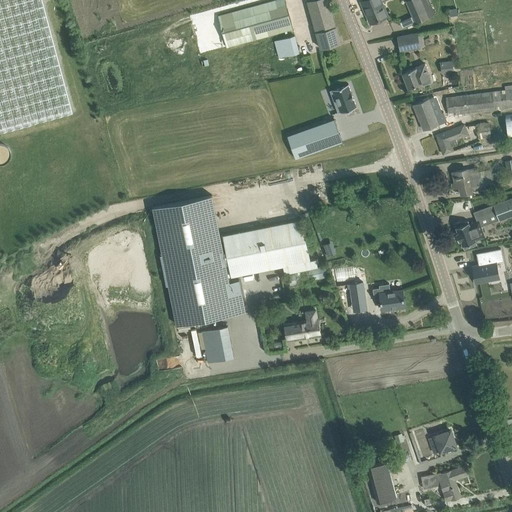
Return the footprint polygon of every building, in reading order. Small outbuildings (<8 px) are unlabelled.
[(0,0),(0,129),(73,110),(43,0),(0,0)] [(226,47),(293,28),(285,0),(275,0),(218,16),(226,47)] [(320,48),(341,42),(328,0),(310,0),(308,1),(320,48)] [(363,0),(364,1),(361,2),(370,23),(380,19),(388,16),(382,2),(386,0),(363,0)] [(429,0),(409,0),(419,22),(429,17),(424,6),(431,3),(429,0)] [(401,51),(420,47),(417,33),(398,36),(401,51)] [(280,58),(299,53),(295,36),(275,41),(280,58)] [(449,71),(460,69),(459,61),(448,62),(449,71)] [(404,79),(404,78),(408,88),(422,83),(423,86),(432,82),(425,63),(415,67),(416,67),(402,73),(403,75),(403,76),(404,76),(405,78),(404,78),(404,79)] [(334,89),(331,90),(334,100),(338,112),(341,111),(341,112),(357,106),(356,106),(353,97),(354,97),(352,92),(349,84),(349,83),(348,83),(333,89),(334,89)] [(505,90),(446,97),(448,112),(448,116),(453,115),(511,107),(511,84),(505,86),(505,90)] [(423,101),(413,105),(414,106),(414,105),(418,114),(417,114),(417,115),(418,115),(424,129),(433,125),(439,123),(447,120),(444,111),(435,114),(429,99),(423,101)] [(334,118),(287,135),(295,158),(343,141),(334,118)] [(478,139),(491,137),(489,122),(476,124),(478,139)] [(443,154),(453,150),(454,150),(452,145),(458,143),(456,138),(468,134),(464,124),(436,135),(443,154)] [(511,159),(502,161),(504,171),(506,170),(508,179),(511,178),(511,159)] [(478,168),(468,171),(467,169),(453,172),(455,181),(452,182),(453,188),(456,187),(460,187),(461,194),(472,192),(472,191),(503,184),(507,183),(506,178),(502,179),(500,171),(492,173),(491,168),(479,171),(478,168)] [(153,206),(156,222),(177,325),(246,311),(239,279),(229,281),(225,260),(228,260),(226,250),(223,251),(212,195),(153,206)] [(511,197),(473,212),(476,219),(496,212),(499,220),(511,215),(511,197)] [(297,271),(318,267),(316,258),(310,259),(302,219),(223,235),(226,250),(228,260),(231,276),(283,265),(285,273),(297,271)] [(485,236),(481,225),(479,221),(477,221),(470,224),(468,220),(464,222),(463,220),(454,223),(458,232),(456,233),(457,234),(456,235),(457,235),(458,239),(457,239),(458,239),(459,241),(461,240),(464,249),(477,244),(476,240),(485,236)] [(332,241),(325,243),(329,255),(336,253),(332,241)] [(475,270),(474,270),(474,271),(476,282),(488,280),(487,276),(498,274),(497,267),(496,262),(495,258),(503,256),(501,248),(477,253),(479,265),(474,266),(475,270)] [(318,267),(297,271),(300,283),(330,276),(327,265),(318,267)] [(362,281),(349,283),(352,300),(365,298),(362,281)] [(380,287),(373,288),(374,299),(380,298),(382,309),(390,308),(394,307),(405,306),(403,289),(390,291),(389,283),(380,285),(380,287)] [(317,318),(316,310),(306,311),(307,320),(285,323),(287,339),(321,334),(318,318),(317,318)] [(234,357),(234,356),(228,325),(202,330),(208,362),(234,357)] [(443,432),(429,437),(434,453),(454,446),(449,432),(449,430),(443,432)] [(387,463),(367,467),(374,500),(395,497),(387,463)] [(468,474),(465,465),(452,470),(451,469),(443,472),(443,473),(441,473),(441,472),(421,476),(424,488),(439,485),(439,483),(441,483),(446,500),(451,498),(452,499),(460,496),(454,479),(468,474)]
